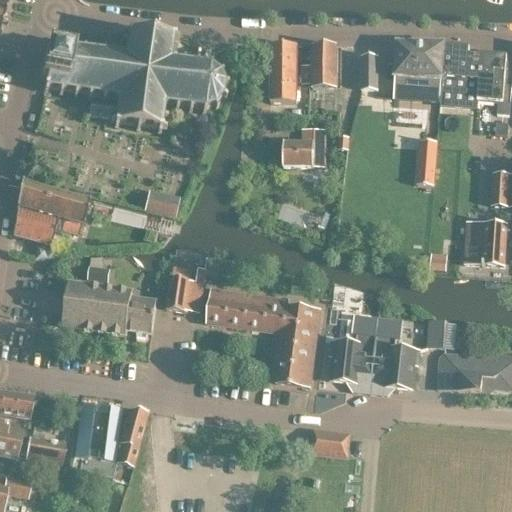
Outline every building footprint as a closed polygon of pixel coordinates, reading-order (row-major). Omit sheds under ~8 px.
[(8,0),(0,0),(0,9),(5,11),(8,0)] [(210,52),(199,51),(199,54),(197,54),(194,55),(194,58),(197,60),(198,60),(198,61),(195,61),(194,66),(184,64),(184,60),(180,59),(180,64),(170,63),(171,51),(176,52),(176,48),(172,47),(172,42),(177,42),(177,39),(173,38),(127,32),(126,33),(121,32),(120,45),(124,46),(123,56),(113,54),(113,51),(111,50),(110,54),(99,53),(100,49),(97,48),(96,52),(84,50),(85,47),(82,46),(81,50),(70,48),(70,44),(67,44),(66,48),(55,46),(55,42),(52,42),(51,46),(49,53),(44,53),(39,80),(44,81),(42,89),(43,90),(43,93),(46,94),(47,90),(59,92),(59,96),(61,96),(62,92),(73,94),(73,98),(76,98),(76,94),(88,96),(88,101),(90,101),(88,118),(110,120),(109,123),(114,124),(114,128),(117,129),(118,124),(136,127),(135,132),(138,132),(139,127),(158,130),(157,135),(160,135),(161,130),(166,131),(166,128),(161,127),(162,119),(166,120),(166,118),(162,117),(164,106),(174,107),(174,112),(177,112),(177,108),(188,109),(188,114),(191,114),(192,110),(202,111),(202,116),(205,116),(206,111),(212,108),(215,111),(218,109),(215,105),(220,98),(224,100),(226,98),(222,96),(223,87),(227,86),(227,83),(223,84),(219,75),(223,72),(221,69),(217,72),(211,68),(212,62),(209,62),(210,52)] [(395,79),(393,100),(414,102),(424,103),(440,103),(444,47),(444,46),(442,46),(440,46),(431,46),(418,46),(399,46),(399,45),(397,45),(397,46),(397,47),(395,78),(394,78),(394,79),(395,79)] [(445,46),(437,146),(473,149),(477,103),(476,103),(479,66),(467,65),(468,49),(445,46)] [(271,47),(271,76),(296,76),(296,48),(271,47)] [(336,47),(312,48),(312,67),(309,67),(308,76),(308,86),(311,86),(312,91),(336,90),(336,47)] [(479,66),(476,103),(477,103),(498,104),(497,117),(509,118),(511,71),(511,70),(505,69),(506,58),(480,56),(479,66)] [(378,59),(360,59),(360,91),(378,91),(378,59)] [(296,105),(296,76),(271,76),(270,105),(296,105)] [(495,137),(507,138),(508,126),(496,125),(495,137)] [(301,131),(301,145),(284,145),(283,169),(324,169),(325,131),(301,131)] [(339,138),(338,152),(347,152),(348,139),(339,138)] [(437,145),(419,144),(416,185),(434,187),(437,145)] [(511,180),(493,179),(492,210),(511,211),(511,180)] [(90,201),(21,182),(16,209),(83,227),(90,201)] [(177,202),(149,196),(146,211),(173,218),(177,202)] [(57,222),(16,211),(12,238),(50,247),(55,232),(78,238),(82,227),(58,221),(57,222)] [(466,244),(464,267),(482,268),(485,268),(504,269),(507,227),(473,224),(472,244),(466,244)] [(156,234),(145,231),(142,242),(154,245),(156,234)] [(48,252),(46,261),(62,256),(48,252)] [(86,280),(106,283),(108,270),(88,267),(86,280)] [(171,279),(166,312),(187,315),(188,313),(199,315),(204,282),(206,270),(197,268),(194,284),(192,284),(192,282),(189,282),(190,272),(174,270),(173,279),(171,279)] [(126,338),(126,333),(131,299),(132,294),(69,285),(62,329),(126,338)] [(226,328),(230,295),(210,292),(205,325),(226,328)] [(250,298),(230,295),(226,328),(245,331),(250,298)] [(269,300),(250,298),(245,331),(265,334),(269,300)] [(156,303),(131,299),(126,333),(136,334),(136,339),(146,340),(148,336),(151,336),(156,303)] [(289,303),(269,300),(265,334),(282,336),(284,336),(286,327),(288,307),(289,303)] [(320,312),(288,307),(286,327),(317,331),(320,312)] [(351,394),(369,396),(378,321),(355,318),(352,337),(356,338),(355,346),(331,343),(329,358),(333,359),(330,383),(352,386),(351,394)] [(369,396),(388,398),(388,390),(411,392),(414,368),(418,369),(419,353),(395,350),(396,342),(400,343),(402,324),(378,321),(369,396)] [(430,324),(427,351),(444,352),(447,326),(430,324)] [(315,350),(317,331),(286,327),(284,336),(282,336),(281,346),(315,350)] [(312,370),(315,350),(281,346),(278,365),(312,370)] [(511,357),(499,356),(495,361),(444,357),(439,361),(437,393),(481,396),(481,392),(511,393),(511,357)] [(312,370),(278,365),(275,385),(309,390),(312,370)] [(0,419),(28,424),(31,400),(0,396),(0,419)] [(121,411),(79,406),(73,460),(81,461),(80,471),(102,478),(104,464),(115,465),(120,446),(117,446),(121,411)] [(147,414),(146,414),(121,411),(117,446),(120,446),(115,465),(116,466),(131,470),(147,414)] [(63,451),(64,446),(30,440),(33,425),(28,424),(0,419),(0,456),(16,460),(61,467),(62,463),(70,464),(72,453),(63,451)] [(347,461),(347,460),(350,437),(313,432),(310,456),(347,461)] [(102,478),(112,481),(116,466),(115,465),(104,464),(102,478)] [(18,502),(19,500),(27,501),(30,485),(5,480),(5,478),(0,477),(0,511),(3,511),(5,500),(18,502)]
